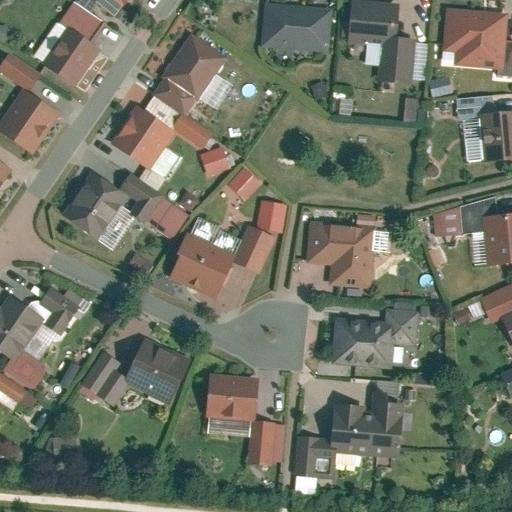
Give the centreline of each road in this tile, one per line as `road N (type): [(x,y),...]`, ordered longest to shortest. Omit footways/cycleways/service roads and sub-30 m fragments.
road 1 (residential): [(168,0),(4,238)]
road 2 (residential): [(4,238),(213,333),(248,335)]
